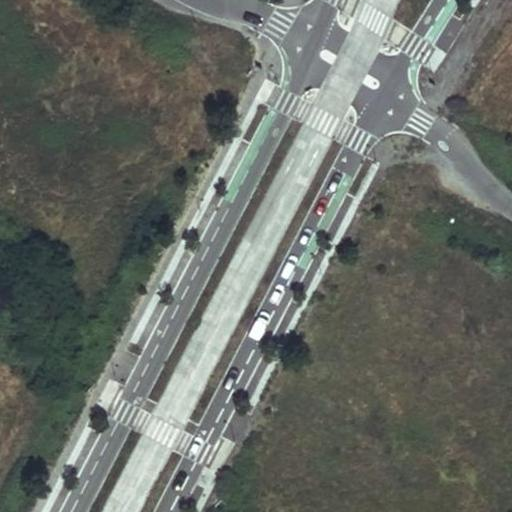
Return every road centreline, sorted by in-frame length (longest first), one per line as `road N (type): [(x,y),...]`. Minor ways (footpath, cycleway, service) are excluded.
road 1 (tertiary): [(304,67),(76,511)]
road 2 (tertiary): [(166,511),(380,109)]
road 3 (unclassified): [(511,208),(459,148),(388,96)]
